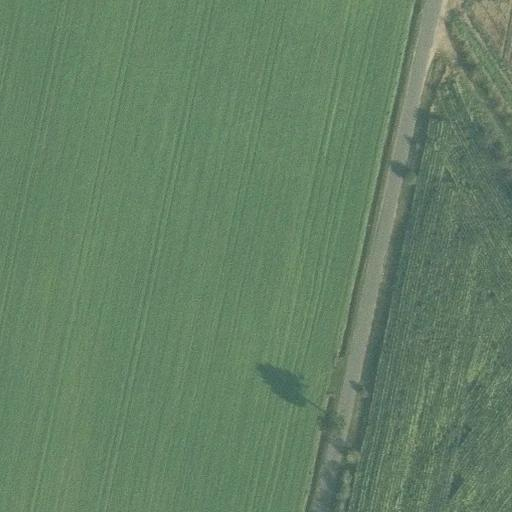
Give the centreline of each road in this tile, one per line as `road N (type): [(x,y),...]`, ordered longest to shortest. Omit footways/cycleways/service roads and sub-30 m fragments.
road 1 (unclassified): [(432,0),(323,511)]
road 2 (track): [(427,21),(511,141)]
